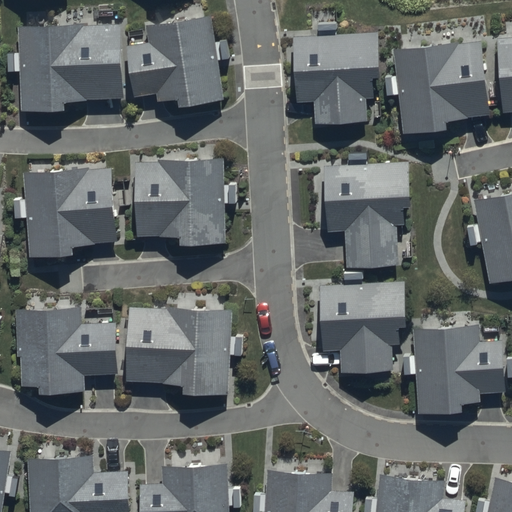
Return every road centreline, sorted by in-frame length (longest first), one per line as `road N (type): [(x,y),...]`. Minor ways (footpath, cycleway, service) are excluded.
road 1 (residential): [(0,412),(180,427),(265,416),(306,392)]
road 2 (residential): [(267,121),(79,142),(0,140)]
road 3 (residential): [(511,446),(370,437),(306,392)]
road 4 (residential): [(274,265),(83,279)]
road 5 (residential): [(274,265),(267,121)]
road 6 (residential): [(306,392),(281,349),(274,265)]
road 7 (residential): [(267,121),(254,0)]
